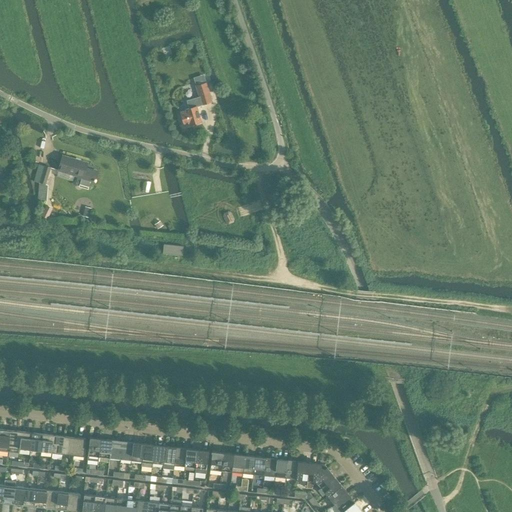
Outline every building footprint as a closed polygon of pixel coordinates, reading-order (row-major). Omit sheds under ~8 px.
[(185,110),(180,112),(184,125),(189,123),(190,125),(201,121),(196,106),(201,105),(212,102),(206,83),(204,78),(199,80),(201,84),(196,86),(199,97),(187,101),(189,108),(185,109),(185,110)] [(62,156),(58,170),(74,175),(81,177),(78,187),(88,190),(90,183),(94,184),(94,181),(95,181),(96,178),(95,178),(97,171),(86,168),(87,163),(62,156)] [(39,183),(45,184),(50,168),(45,166),(39,183)] [(151,183),(144,181),(142,191),(148,193),(151,183)] [(48,220),(53,209),(47,206),(42,217),(48,220)] [(90,218),(92,209),(85,207),(83,216),(90,218)] [(229,211),(223,213),(222,216),(225,223),(228,224),(234,223),(235,219),(232,213),(229,211)] [(163,226),(160,221),(155,225),(158,229),(163,226)] [(164,244),(163,253),(182,255),(183,246),(164,244)] [(0,450),(8,452),(9,448),(11,430),(0,428),(0,450)] [(19,453),(19,449),(21,431),(11,430),(9,448),(8,452),(19,453)] [(19,449),(30,450),(32,432),(21,431),(19,449)] [(30,450),(41,451),(43,434),(32,432),(30,450)] [(41,451),(52,453),(54,435),(43,434),(41,451)] [(52,453),(62,454),(64,436),(54,435),(52,453)] [(62,454),(73,455),(75,437),(64,436),(62,454)] [(75,437),(73,455),(84,456),(86,438),(75,437)] [(88,455),(87,460),(98,462),(99,457),(101,439),(100,439),(90,438),(88,455)] [(101,439),(99,457),(109,458),(111,440),(101,439)] [(111,440),(109,458),(110,458),(120,459),(122,441),(112,440),(111,440)] [(122,441),(120,459),(121,459),(131,460),(133,442),(133,443),(123,441),(122,441)] [(133,442),(131,460),(141,461),(141,462),(142,462),(144,444),(143,444),(133,443),(133,442)] [(142,462),(141,466),(152,468),(152,463),(154,445),(144,444),(142,462)] [(154,445),(152,463),(153,463),(163,464),(165,446),(155,445),(154,445)] [(163,464),(163,468),(173,470),(174,465),(176,447),(166,446),(165,446),(163,464)] [(176,447),(174,465),(184,466),(185,466),(187,448),(186,448),(186,449),(176,447)] [(187,448),(185,466),(195,467),(195,468),(197,450),(187,449),(187,448)] [(195,468),(195,472),(206,474),(208,451),(198,450),(197,450),(195,468)] [(212,451),(210,469),(211,469),(221,470),(221,471),(223,453),(213,452),(213,451),(212,451)] [(223,453),(221,471),(221,470),(231,472),(232,472),(234,454),(233,454),(223,453)] [(234,454),(232,472),(242,473),(243,473),(245,455),(244,455),(234,454)] [(245,455),(243,473),(253,474),(255,456),(245,455)] [(255,456),(253,474),(254,474),(264,475),(266,457),(266,458),(256,457),(256,456),(255,456)] [(266,457),(264,475),(274,476),(274,477),(275,477),(277,459),(276,459),(266,458),(266,457)] [(277,459),(275,477),(285,478),(286,478),(288,460),(287,460),(277,459)] [(288,460),(286,478),(296,479),(298,461),(288,460)] [(298,461),(296,479),(297,479),(307,480),(315,481),(324,464),(309,463),(309,462),(309,463),(299,461),(298,461)] [(324,464),(315,481),(320,487),(320,488),(327,496),(341,485),(334,477),(334,476),(324,464)] [(2,503),(13,504),(15,486),(15,481),(5,480),(4,485),(2,503)] [(341,485),(327,496),(334,504),(333,504),(334,505),(348,493),(347,493),(341,485)] [(13,504),(24,505),(26,487),(15,486),(13,504)] [(24,505),(34,507),(36,489),(26,487),(24,505)] [(34,507),(45,508),(47,490),(36,489),(34,507)] [(45,508),(56,509),(58,491),(47,490),(45,508)] [(56,509),(67,510),(69,492),(58,491),(56,509)] [(69,492),(67,510),(78,511),(80,494),(69,492)] [(348,493),(334,505),(339,511),(341,511),(354,502),(354,501),(354,502),(348,494),(348,493)] [(93,511),(95,495),(85,494),(84,494),(81,511),(82,511),(83,511),(93,511)] [(104,511),(106,497),(105,496),(105,497),(95,496),(95,495),(93,511),(104,511)] [(127,499),(125,511),(136,511),(138,500),(131,500),(132,495),(128,495),(127,499)] [(114,511),(116,498),(106,497),(104,511),(114,511)] [(125,511),(127,499),(117,498),(116,498),(114,511),(125,511)] [(180,511),(181,505),(182,500),(171,499),(170,504),(169,511),(180,511)] [(147,511),(149,501),(148,501),(148,502),(138,500),(136,511),(147,511)] [(158,511),(159,503),(149,502),(149,501),(147,511),(158,511)] [(341,511),(358,511),(361,510),(355,502),(354,502),(341,511)] [(169,511),(170,504),(160,503),(159,503),(158,511),(169,511)]
